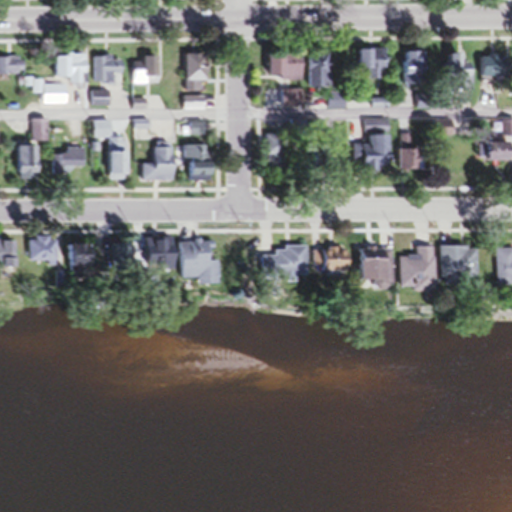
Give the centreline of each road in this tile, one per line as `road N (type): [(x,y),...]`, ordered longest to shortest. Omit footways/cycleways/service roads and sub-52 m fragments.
road 1 (primary): [(0,11),(511,16)]
road 2 (residential): [(0,212),(511,210)]
road 3 (residential): [(239,211),(237,0)]
